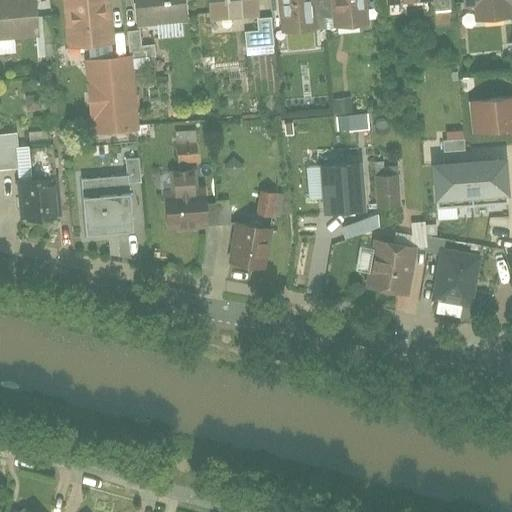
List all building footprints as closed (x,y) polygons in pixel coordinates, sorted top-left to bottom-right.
[(0,0),(0,41),(41,38),(37,0),(0,0)] [(115,47),(110,0),(59,0),(64,51),(115,47)] [(191,27),(188,0),(133,0),(136,32),(191,27)] [(262,19),(260,0),(208,0),(210,24),(262,19)] [(313,0),(277,0),(281,39),(317,35),(313,0)] [(366,0),(333,0),(337,35),(370,32),(366,0)] [(436,6),(435,0),(387,0),(389,10),(436,6)] [(511,0),(458,0),(460,12),(475,10),(476,28),(509,25),(507,7),(511,6),(511,0)] [(138,132),(131,57),(84,61),(91,137),(138,132)] [(511,96),(469,100),(472,138),(511,134),(511,96)] [(467,157),(465,130),(445,131),(447,158),(467,157)] [(361,216),(357,156),(317,159),(321,219),(361,216)] [(505,158),(465,161),(469,206),(508,203),(505,158)] [(469,206),(465,161),(433,164),(436,208),(469,206)] [(378,208),(404,206),(401,165),(375,167),(378,208)] [(167,235),(207,233),(204,179),(164,182),(167,235)] [(59,223),(56,182),(21,185),(24,226),(59,223)] [(258,215),(275,217),(278,192),(261,189),(258,215)] [(87,241),(134,238),(131,193),(83,196),(87,241)] [(274,230),(237,223),(228,267),(265,274),(274,230)] [(411,302),(419,252),(378,246),(369,295),(411,302)] [(475,310),(483,257),(439,249),(430,303),(475,310)]
